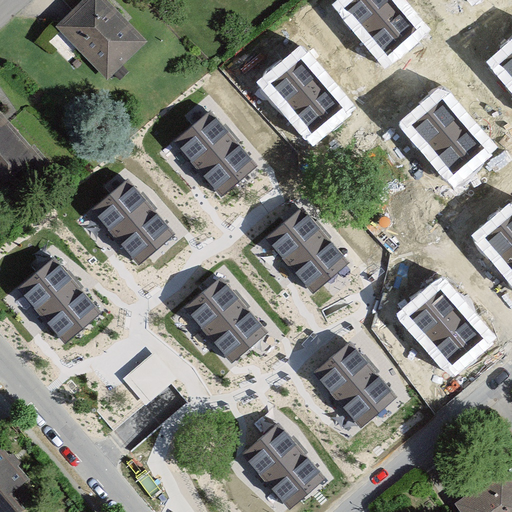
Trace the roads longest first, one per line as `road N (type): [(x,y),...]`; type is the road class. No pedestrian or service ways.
road 1 (unclassified): [(338,511),(511,366)]
road 2 (residential): [(122,511),(0,368)]
